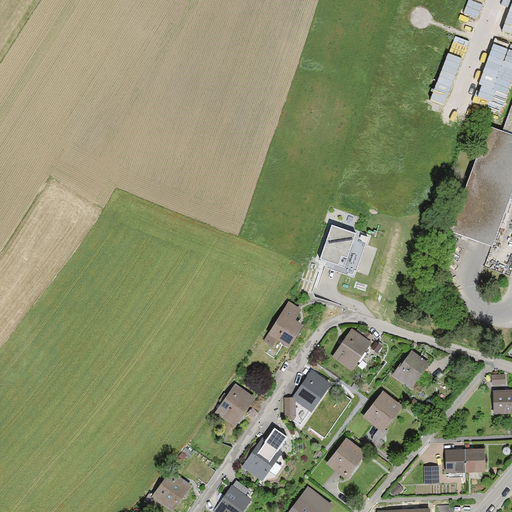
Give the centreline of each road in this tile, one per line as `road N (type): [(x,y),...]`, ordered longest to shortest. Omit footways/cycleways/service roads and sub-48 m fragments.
road 1 (residential): [(193,511),(335,320),(364,318),(493,361)]
road 2 (residential): [(493,361),(363,511)]
